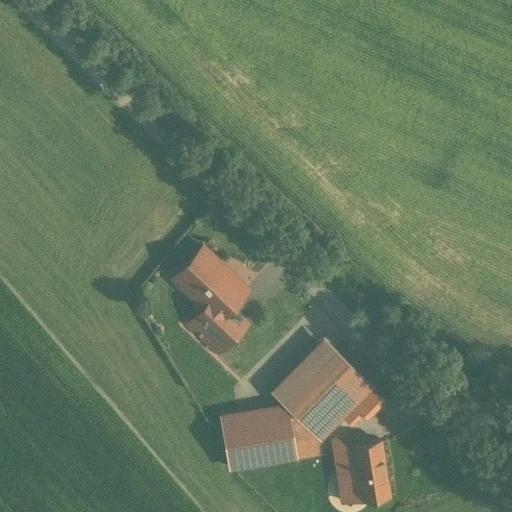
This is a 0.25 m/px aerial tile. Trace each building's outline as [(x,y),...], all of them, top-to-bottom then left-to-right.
[(216,316),(217,315),(245,285),(201,243),(172,274),(196,297),(216,316)] [(216,316),(196,297),(194,299),(192,303),(194,307),(197,310),(185,322),(216,350),(234,331),(217,315),(216,316)] [(270,387),(281,398),(333,346),(322,335),(270,387)] [(281,398),(283,400),(318,434),(370,382),(333,346),(281,398)] [(312,435),(318,434),(283,400),(284,403),(219,414),(228,466),(314,450),(312,435)] [(388,493),(379,437),(334,445),(343,500),(388,493)]
